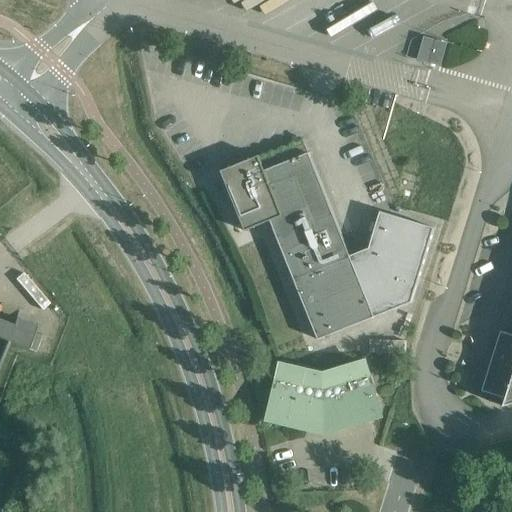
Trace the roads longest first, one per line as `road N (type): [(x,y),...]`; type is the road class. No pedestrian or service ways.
road 1 (tertiary): [(232,511),(221,439),(185,325),(94,179),(16,100)]
road 2 (unclassified): [(16,100),(114,0),(422,87)]
